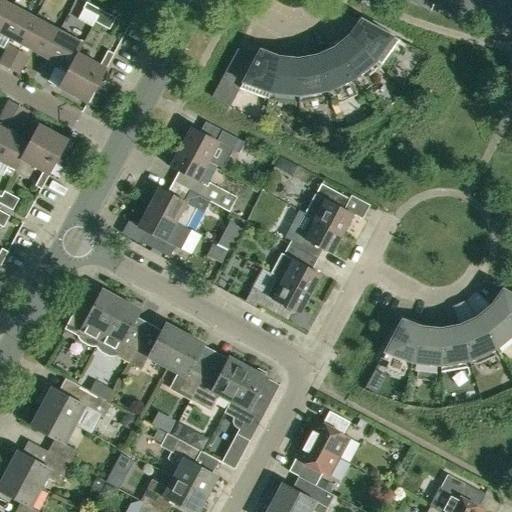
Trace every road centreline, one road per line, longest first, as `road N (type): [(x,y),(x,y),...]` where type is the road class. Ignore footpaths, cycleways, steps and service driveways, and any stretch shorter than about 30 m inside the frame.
road 1 (residential): [(310,365),(69,236)]
road 2 (residential): [(231,511),(310,365)]
road 3 (residential): [(120,143),(197,0)]
road 4 (residential): [(120,143),(0,78)]
road 5 (residential): [(480,269),(446,296),(419,293),(366,265)]
